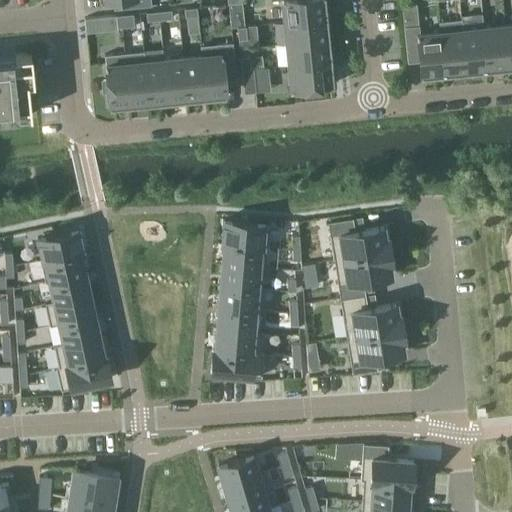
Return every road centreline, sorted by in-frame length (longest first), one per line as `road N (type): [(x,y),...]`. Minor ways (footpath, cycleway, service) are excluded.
road 1 (residential): [(0,431),(454,397)]
road 2 (residential): [(375,107),(79,137),(61,18)]
road 3 (residential): [(454,397),(436,199)]
road 4 (residential): [(375,107),(511,94)]
